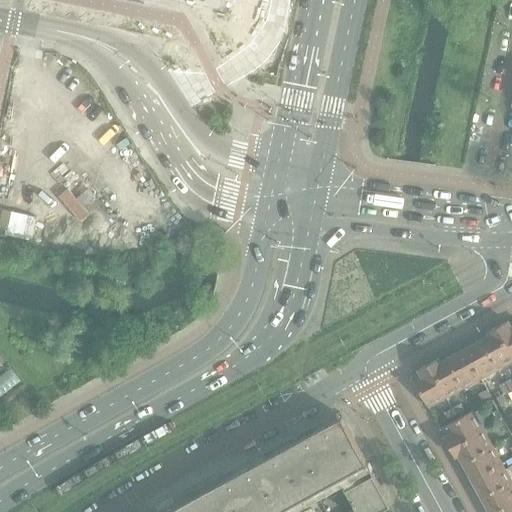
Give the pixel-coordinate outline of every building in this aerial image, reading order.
[(95,196),(88,189),(77,199),(84,206),(95,196)] [(511,322),(509,324),(508,321),(497,327),(511,353),(511,322)] [(511,362),(511,353),(497,327),(487,332),(489,335),(481,340),(498,370),(511,362)] [(498,370),(481,340),(464,349),(481,379),(498,370)] [(481,379),(464,349),(447,358),(463,389),(481,379)] [(463,389),(447,358),(440,362),(438,359),(428,364),(446,398),(463,389)] [(446,398),(428,364),(418,370),(419,373),(412,377),(428,407),(431,412),(438,408),(435,403),(446,398)] [(509,392),(504,383),(499,386),(504,395),(509,392)] [(491,396),(487,390),(478,395),(482,401),(491,396)] [(508,404),(503,395),(497,398),(502,407),(508,404)] [(465,410),(462,404),(453,409),(456,415),(465,410)] [(456,415),(453,409),(443,414),(447,420),(456,415)] [(502,418),(498,410),(492,414),(496,422),(502,418)] [(449,446),(483,428),(474,411),(443,428),(447,435),(444,437),(449,446)] [(371,470),(350,432),(342,416),(210,488),(223,511),(292,511),(319,498),(342,485),(371,470)] [(507,426),(502,418),(496,422),(500,430),(507,426)] [(493,447),(483,428),(449,446),(455,457),(458,455),(462,463),(493,447)] [(502,464),(493,447),(462,463),(472,481),(502,464)] [(511,481),(502,464),(472,481),(481,498),(511,481)] [(378,511),(390,506),(373,475),(371,470),(342,485),(355,508),(357,511),(378,511)] [(496,511),(511,503),(511,482),(511,481),(481,498),(488,511),(496,511)] [(223,511),(210,488),(174,508),(168,511),(223,511)] [(511,511),(511,503),(496,511),(511,511)]
